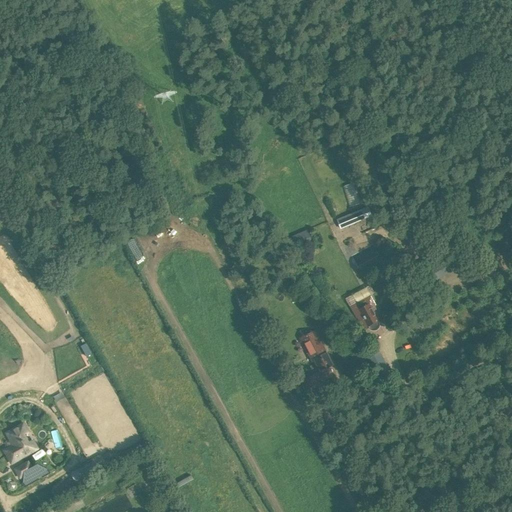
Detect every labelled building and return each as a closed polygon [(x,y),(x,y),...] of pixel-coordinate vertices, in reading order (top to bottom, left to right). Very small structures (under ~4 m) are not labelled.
[(368,207),(336,220),(340,229),(372,216),(368,207)] [(307,231),(292,237),(296,247),(311,241),(307,231)] [(417,237),(415,238),(418,243),(416,243),(421,251),(435,243),(430,235),(421,241),(419,237),(418,238),(417,237)] [(445,249),(417,265),(425,281),(433,276),(436,282),(453,272),(446,260),(450,258),(445,249)] [(327,299),(312,261),(301,265),(316,304),(327,299)] [(469,291),(479,287),(477,282),(468,285),(469,291)] [(371,296),(350,308),(363,331),(369,329),(370,330),(371,331),(373,332),(374,332),(375,332),(377,331),(378,331),(379,330),(380,329),(380,327),(380,325),(379,323),(385,319),(371,296)] [(316,331),(300,339),(311,362),(314,361),(319,372),(304,380),(308,389),(333,377),(328,368),(333,366),(316,331)] [(92,354),(86,344),(87,343),(83,336),(78,339),(82,346),(81,347),(87,357),(92,354)] [(10,447),(4,450),(11,463),(21,458),(20,456),(36,447),(32,440),(27,443),(23,435),(28,432),(23,425),(19,427),(17,427),(15,428),(13,429),(12,430),(11,432),(7,434),(14,447),(11,449),(10,447)] [(69,439),(74,450),(79,447),(73,436),(69,439)] [(48,455),(43,458),(49,468),(55,465),(48,455)] [(100,457),(70,473),(76,484),(106,467),(100,457)] [(28,462),(14,469),(19,478),(33,470),(28,462)] [(70,492),(76,488),(71,478),(65,481),(70,492)]
